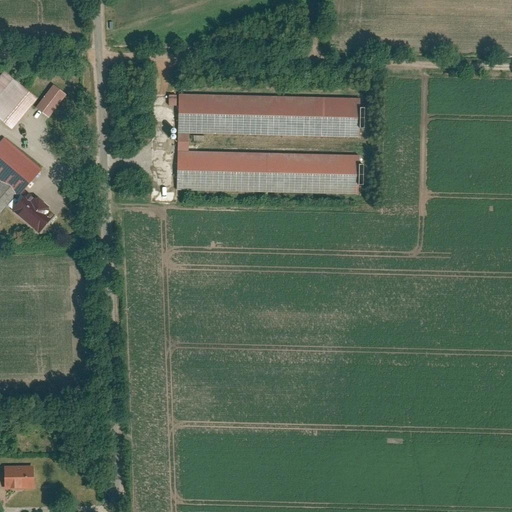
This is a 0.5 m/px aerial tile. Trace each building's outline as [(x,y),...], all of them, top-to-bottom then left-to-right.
[(4,71),(0,75),(0,119),(10,128),(36,99),(4,71)] [(53,85),(33,107),(46,118),(65,96),(53,85)] [(357,98),(178,95),(177,133),(186,133),(356,136),(357,98)] [(186,151),(186,133),(177,133),(177,151),(186,151)] [(37,167),(3,138),(0,140),(0,182),(14,194),(37,167)] [(176,190),(355,193),(356,154),(186,151),(177,151),(176,190)] [(0,210),(14,194),(0,182),(0,210)] [(26,192),(11,211),(38,234),(54,215),(26,192)] [(35,465),(4,466),(5,491),(35,490),(35,465)]
